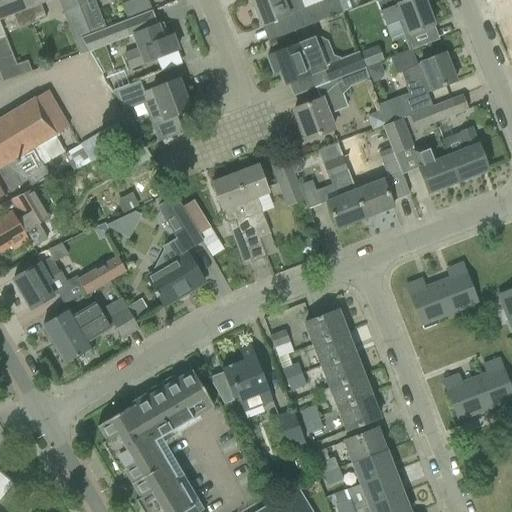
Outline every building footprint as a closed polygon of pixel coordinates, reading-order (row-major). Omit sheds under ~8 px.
[(22,0),(0,0),(0,21),(14,16),(19,29),(32,24),(32,23),(22,0)] [(22,0),(32,23),(32,24),(46,19),(46,18),(40,5),(52,0),(22,0)] [(76,0),(79,7),(90,35),(106,29),(95,1),(94,0),(76,0)] [(134,0),(130,1),(137,17),(152,11),(147,0),(134,0)] [(250,0),(262,27),(272,22),(278,38),(306,27),(343,12),(338,0),(324,0),(323,1),(305,8),(301,0),(250,0)] [(338,0),(343,12),(352,9),(348,0),(338,0)] [(404,21),(409,35),(433,26),(423,0),(410,0),(409,0),(383,0),(377,3),(386,28),(404,21)] [(137,17),(130,1),(122,5),(128,20),(137,17)] [(79,7),(63,14),(79,55),(88,51),(83,38),(90,35),(79,7)] [(90,35),(83,38),(88,51),(89,53),(103,47),(134,35),(158,26),(152,11),(137,17),(106,29),(90,35)] [(161,24),(162,24),(158,26),(134,35),(139,49),(125,55),(130,68),(144,63),(145,64),(178,51),(172,36),(168,38),(163,23),(161,24)] [(5,36),(0,38),(0,79),(1,83),(32,72),(28,61),(17,65),(6,36),(5,36)] [(301,44),(272,55),(284,85),(311,75),(316,89),(338,80),(346,77),(354,74),(365,69),(359,54),(341,62),(326,67),(315,40),(301,45),(301,44)] [(378,46),(359,54),(365,69),(366,69),(384,61),(378,46)] [(92,52),(89,53),(91,57),(93,60),(106,55),(103,48),(99,49),(98,49),(93,51),(92,52)] [(401,73),(411,99),(431,92),(455,82),(444,54),(420,63),(421,64),(418,66),(412,51),(390,60),(397,75),(401,73)] [(379,64),(367,70),(371,83),(380,80),(383,73),(379,64)] [(110,66),(99,70),(103,77),(113,73),(110,66)] [(354,74),(346,77),(350,87),(351,87),(369,79),(365,69),(354,74)] [(121,74),(106,80),(114,92),(126,86),(121,74)] [(152,124),(160,143),(183,133),(176,116),(191,110),(177,80),(160,87),(144,93),(139,81),(126,86),(114,92),(124,110),(143,103),(152,124)] [(320,100),(294,110),(305,141),(325,133),(333,130),(328,116),(331,115),(348,108),(343,95),(338,80),(316,89),(320,100)] [(0,198),(28,181),(32,187),(49,176),(41,161),(62,148),(56,137),(59,135),(58,135),(70,127),(48,91),(0,119),(0,198)] [(430,107),(436,123),(467,111),(462,96),(443,103),(430,107)] [(397,98),(379,105),(382,111),(387,125),(403,118),(405,118),(397,98)] [(410,116),(416,131),(436,123),(430,107),(411,114),(412,115),(410,116)] [(368,116),(373,130),(383,127),(383,126),(387,125),(382,111),(368,116)] [(394,153),(395,156),(415,149),(403,118),(387,125),(383,126),(383,127),(392,149),(394,153)] [(449,157),(459,183),(488,172),(471,129),(459,134),(442,140),(449,157)] [(352,138),(336,144),(365,219),(393,208),(389,200),(409,192),(395,156),(394,153),(380,159),(387,178),(368,185),(360,166),(363,165),(352,138)] [(122,151),(133,170),(147,161),(150,166),(154,163),(140,140),(122,151)] [(326,202),(337,230),(347,226),(365,219),(336,144),(318,151),(329,179),(332,178),(339,197),(326,202)] [(417,169),(428,195),(459,183),(449,157),(435,162),(428,146),(412,152),(418,168),(417,169)] [(287,161),(271,168),(272,169),(287,208),(289,207),(304,202),(293,175),(288,163),(287,161)] [(235,175),(259,239),(269,235),(255,198),(267,194),(257,166),(235,175)] [(235,175),(212,184),(222,211),(223,211),(228,223),(234,220),(251,263),(266,257),(259,239),(235,175)] [(299,186),(308,209),(321,204),(312,181),(299,186)] [(0,219),(0,252),(11,246),(13,250),(28,241),(32,248),(39,244),(44,238),(42,231),(39,225),(51,218),(47,210),(49,209),(37,188),(2,205),(8,216),(0,219)] [(151,275),(146,278),(153,289),(163,306),(164,306),(185,293),(204,282),(193,265),(186,252),(200,243),(202,242),(197,236),(181,208),(177,201),(171,191),(155,200),(167,221),(178,239),(162,247),(164,251),(151,275)] [(126,237),(134,216),(117,209),(109,230),(126,237)] [(300,252),(313,259),(319,246),(306,240),(300,252)] [(13,280),(30,310),(53,296),(68,286),(51,258),(47,251),(35,256),(39,263),(13,280)] [(78,281),(86,295),(126,272),(118,258),(78,281)] [(437,285),(449,314),(464,308),(462,302),(473,298),(476,303),(462,265),(447,271),(450,279),(437,285)] [(406,287),(421,324),(422,324),(421,321),(431,317),(432,320),(449,314),(437,285),(424,290),(421,281),(406,287)] [(504,308),(510,323),(511,322),(511,290),(499,296),(505,294),(509,306),(504,308)] [(121,298),(99,310),(102,316),(106,321),(110,319),(127,310),(128,309),(121,298)] [(130,305),(127,307),(135,320),(136,319),(148,312),(140,299),(137,301),(130,305)] [(71,309),(43,325),(45,329),(43,331),(47,337),(49,336),(54,345),(102,316),(99,310),(96,305),(75,317),(71,309)] [(110,319),(121,339),(138,329),(127,310),(110,319)] [(305,323),(313,345),(345,333),(337,311),(305,323)] [(62,359),(65,364),(93,348),(88,339),(109,327),(106,321),(102,316),(54,345),(59,353),(56,355),(60,361),(62,359)] [(270,337),(274,348),(289,343),(285,331),(270,337)] [(313,345),(321,367),(354,354),(345,333),(313,345)] [(237,397),(243,412),(272,401),(251,347),(239,351),(243,361),(221,370),(233,398),(237,397)] [(321,367),(330,388),(362,375),(354,354),(321,367)] [(474,380),(485,409),(501,403),(499,398),(510,393),(511,398),(511,395),(499,361),(484,366),(487,375),(474,380)] [(284,368),(282,369),(286,380),(301,374),(298,363),(291,365),(284,368)] [(196,511),(155,442),(212,408),(213,407),(192,371),(190,372),(146,398),(134,406),(134,405),(97,427),(98,429),(98,428),(106,441),(102,444),(119,474),(124,471),(131,484),(131,485),(131,486),(132,485),(139,498),(135,501),(137,503),(141,511),(196,511)] [(301,374),(286,380),(291,391),(292,391),(306,386),(301,374)] [(330,388),(321,391),(325,402),(327,402),(334,399),(338,409),(370,397),(362,375),(330,388)] [(443,382),(458,420),(459,419),(458,417),(469,413),(470,415),(485,409),(474,380),(461,385),(458,376),(443,382)] [(370,397),(338,409),(346,431),(379,419),(370,397)] [(300,411),(304,422),(319,417),(315,406),(300,411)] [(292,410),(277,417),(289,446),(304,440),(298,425),(292,410)] [(304,422),(308,433),(323,428),(319,417),(304,422)] [(344,443),(352,463),(384,451),(376,429),(344,443)] [(315,454),(323,474),(339,468),(335,458),(329,461),(325,450),(315,454)] [(384,451),(352,463),(360,484),(393,472),(384,451)] [(323,474),(328,486),(344,480),(339,468),(323,474)] [(0,511),(0,502),(15,485),(0,472),(0,511)] [(351,500),(335,506),(337,511),(356,511),(369,507),(401,495),(393,472),(360,484),(347,490),(347,491),(351,500)] [(312,511),(298,487),(255,511),(312,511)] [(369,507),(371,511),(408,511),(401,495),(369,507)] [(326,499),(328,505),(336,502),(333,496),(326,499)]
